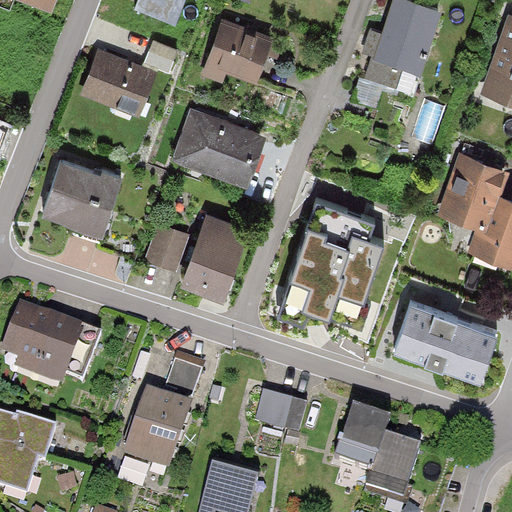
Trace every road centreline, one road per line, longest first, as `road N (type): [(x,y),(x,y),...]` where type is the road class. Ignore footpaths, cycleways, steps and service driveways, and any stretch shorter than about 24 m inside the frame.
road 1 (residential): [(235,335),(361,0)]
road 2 (residential): [(495,426),(235,335)]
road 3 (residential): [(88,0),(0,232)]
road 4 (residential): [(235,335),(0,256)]
